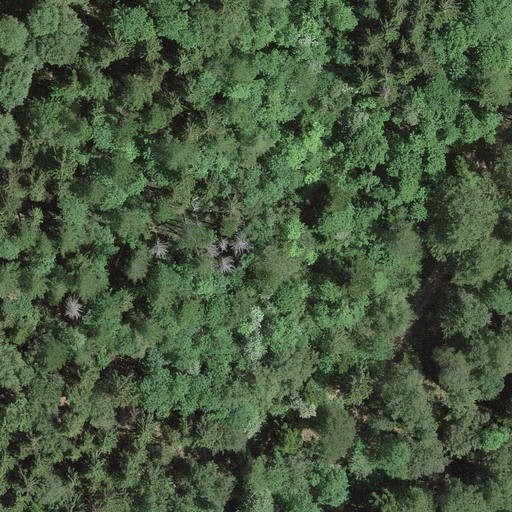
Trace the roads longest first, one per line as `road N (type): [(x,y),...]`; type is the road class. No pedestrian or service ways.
road 1 (track): [(336,511),(511,96)]
road 2 (track): [(435,511),(441,418),(427,304)]
